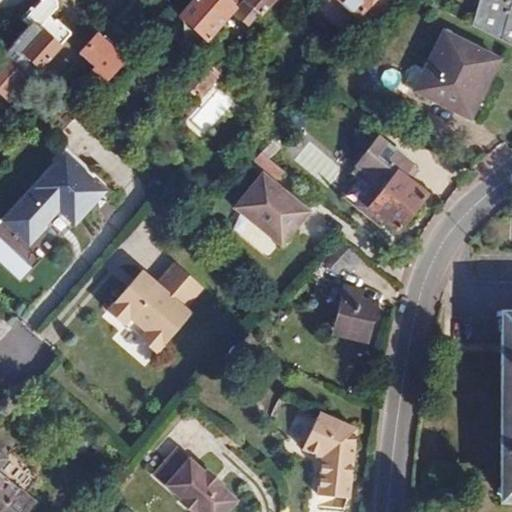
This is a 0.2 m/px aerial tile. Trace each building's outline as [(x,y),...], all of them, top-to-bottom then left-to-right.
[(41,24),(49,15),(55,6),(48,0),(39,0),(27,14),(34,21),(13,45),(38,67),(68,32),(54,19),(46,28),(41,24)] [(234,11),(242,2),(240,0),(194,0),(180,16),(209,40),(219,28),(234,11)] [(276,0),(244,0),(242,2),(234,11),(249,24),(259,13),(262,16),(276,0)] [(376,24),(398,0),(397,0),(325,0),(316,10),(344,34),(352,25),(365,37),(376,24)] [(479,31),(511,48),(511,5),(506,3),(496,0),(495,0),(492,8),(479,31)] [(54,19),(49,15),(41,24),(46,28),(54,19)] [(123,57),(96,33),(79,53),(106,76),(123,57)] [(479,97),(486,100),(504,66),(450,38),(428,78),(420,74),(415,77),(411,86),(411,89),(420,94),(467,119),(479,97)] [(0,79),(14,64),(3,53),(0,56),(0,79)] [(204,63),(186,82),(201,94),(218,75),(204,63)] [(206,134),(233,104),(217,90),(191,120),(206,134)] [(475,123),(486,100),(479,97),(467,119),(475,123)] [(397,235),(427,199),(405,181),(415,169),(381,141),(359,168),(385,190),(368,210),(384,224),(397,235)] [(68,228),(101,191),(58,153),(0,217),(0,221),(24,243),(51,213),(68,228)] [(385,190),(359,168),(355,174),(372,189),(356,208),(380,228),(384,224),(368,210),(385,190)] [(309,210),(264,170),(236,203),(281,243),(309,210)] [(359,258),(349,249),(331,269),(341,279),(359,258)] [(154,356),(189,313),(185,309),(202,288),(173,263),(156,284),(135,267),(99,311),(154,356)] [(366,292),(352,288),(340,330),(370,338),(379,305),(364,301),(366,292)] [(511,503),(511,314),(511,315),(511,340),(503,341),(503,390),(511,390),(511,430),(503,430),(503,481),(511,481),(511,504),(511,503)] [(352,428),(313,410),(295,450),(314,458),(311,492),(346,495),(352,428)] [(0,511),(26,511),(34,504),(17,489),(13,494),(0,482),(0,464),(4,460),(0,455),(0,511)] [(221,511),(233,499),(180,456),(156,486),(187,511),(221,511)]
